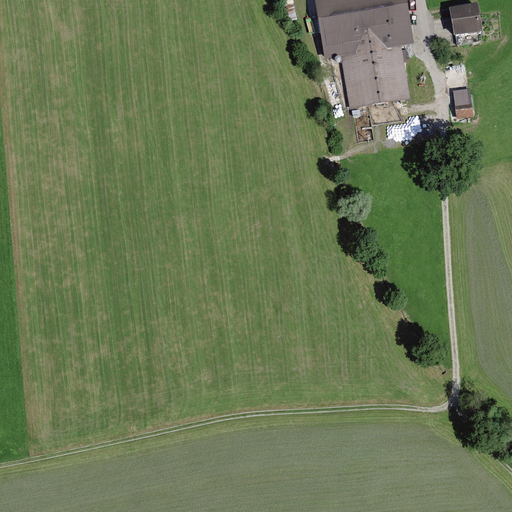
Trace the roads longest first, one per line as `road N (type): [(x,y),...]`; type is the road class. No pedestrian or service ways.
road 1 (track): [(0,465),(244,414),(435,409),(451,401)]
road 2 (track): [(451,401),(442,107),(428,56)]
